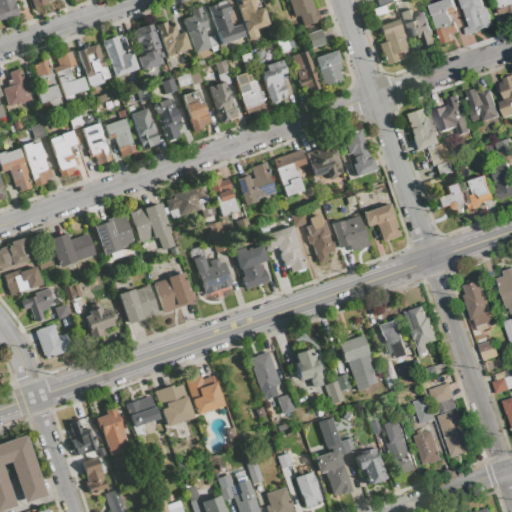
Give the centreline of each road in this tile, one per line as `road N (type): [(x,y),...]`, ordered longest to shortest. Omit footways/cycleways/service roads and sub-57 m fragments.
road 1 (residential): [(0,224),(511,47)]
road 2 (residential): [(339,0),(511,495)]
road 3 (tertiary): [(0,408),(429,259)]
road 4 (residential): [(0,326),(26,374),(73,511)]
road 5 (residential): [(0,45),(133,0)]
road 6 (residential): [(386,511),(511,468)]
